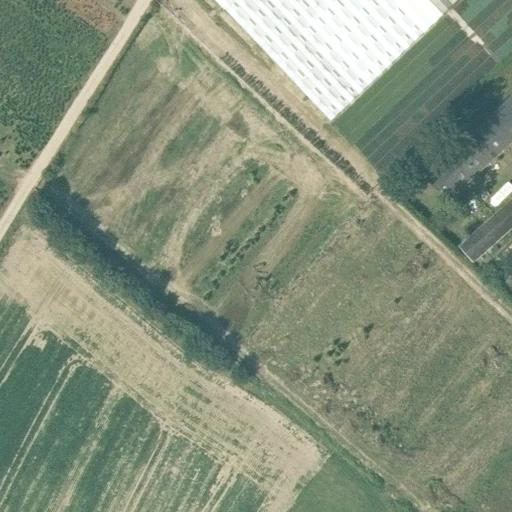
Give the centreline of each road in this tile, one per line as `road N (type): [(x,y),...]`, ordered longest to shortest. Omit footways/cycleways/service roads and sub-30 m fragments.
road 1 (track): [(0,233),(146,0)]
road 2 (residential): [(248,283),(437,452)]
road 3 (residential): [(170,511),(173,459),(248,283)]
road 4 (residential): [(0,302),(69,181),(83,171),(121,171)]
road 5 (residential): [(121,171),(248,283)]
road 6 (residential): [(121,171),(213,66)]
